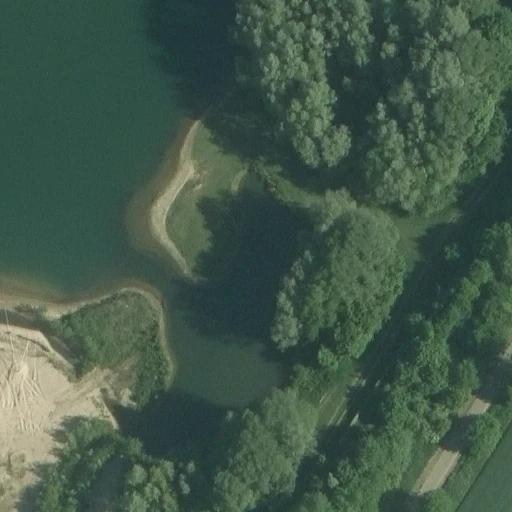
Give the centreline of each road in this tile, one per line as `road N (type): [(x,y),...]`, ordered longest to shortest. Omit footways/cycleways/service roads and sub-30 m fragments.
road 1 (track): [(276,511),(500,172),(511,122)]
road 2 (unclassified): [(422,511),(511,362)]
